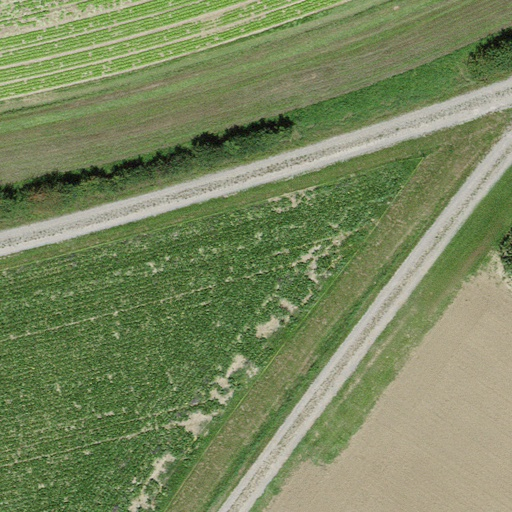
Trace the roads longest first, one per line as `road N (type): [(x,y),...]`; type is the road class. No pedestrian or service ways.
road 1 (track): [(511,106),(0,256)]
road 2 (track): [(227,511),(511,118)]
